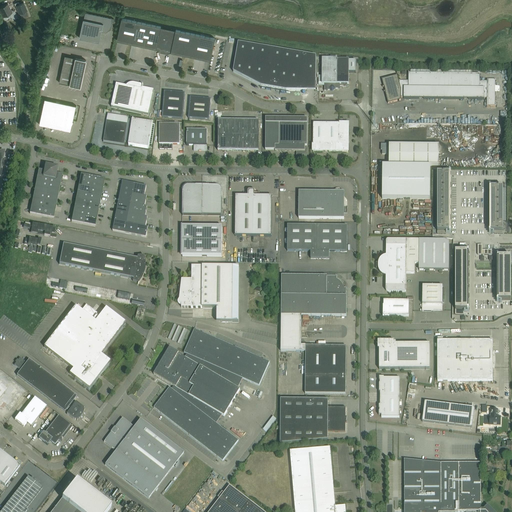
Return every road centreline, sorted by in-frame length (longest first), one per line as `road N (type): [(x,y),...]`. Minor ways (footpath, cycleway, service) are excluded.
road 1 (unclassified): [(81,156),(108,60),(223,85),(267,106),(364,108)]
road 2 (residential): [(369,511),(363,171)]
road 3 (unclassified): [(0,430),(44,464),(66,462),(152,340),(164,297),(164,241)]
road 4 (unknown): [(105,411),(38,352),(39,339),(71,302),(83,300),(105,305),(152,340)]
road 5 (residential): [(363,171),(165,170)]
